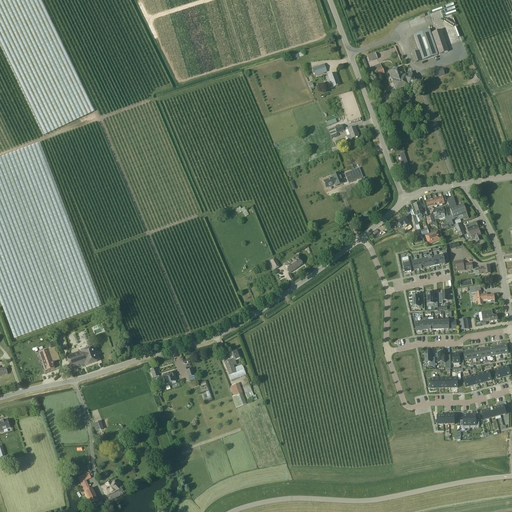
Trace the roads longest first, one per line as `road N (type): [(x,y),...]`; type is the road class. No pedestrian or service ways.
road 1 (tertiary): [(0,398),(223,333),(361,237)]
road 2 (track): [(0,153),(99,118),(193,344)]
road 3 (unclassified): [(511,476),(370,501),(278,500),(232,511)]
road 4 (unclassified): [(403,200),(328,0)]
road 5 (residential): [(511,390),(407,407),(386,352)]
road 6 (residential): [(510,329),(500,259),(462,185)]
road 7 (residential): [(386,352),(510,329)]
